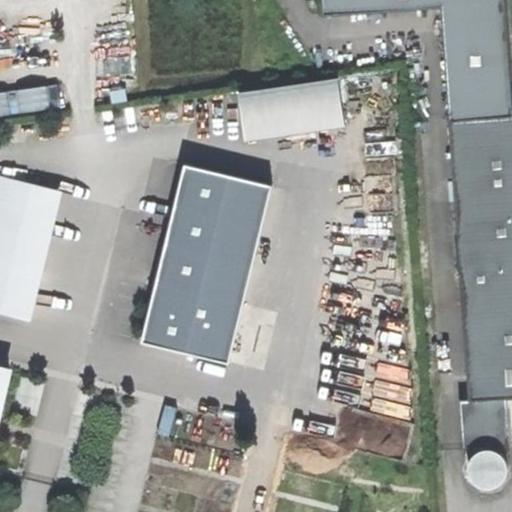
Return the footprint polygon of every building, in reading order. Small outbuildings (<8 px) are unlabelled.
[(511,95),(505,0),(322,0),(323,14),(441,6),(449,118),(511,113),(511,95)] [(249,135),(358,124),(353,76),(244,87),(249,135)] [(23,87),(26,109),(59,105),(57,83),(23,87)] [(511,113),(449,118),(470,399),(460,399),(464,449),(511,446),(507,397),(511,396),(511,113)] [(185,164),(142,342),(229,363),(272,186),(185,164)] [(0,180),(0,257),(19,183),(0,179),(0,180)] [(0,257),(0,309),(24,315),(54,192),(19,183),(0,257)] [(0,416),(1,416),(11,375),(0,372),(0,416)] [(495,486),(502,481),(506,476),(508,467),(505,459),(500,452),(492,448),(484,448),(477,452),(471,458),(469,466),(470,475),(476,483),(484,487),(495,486)]
